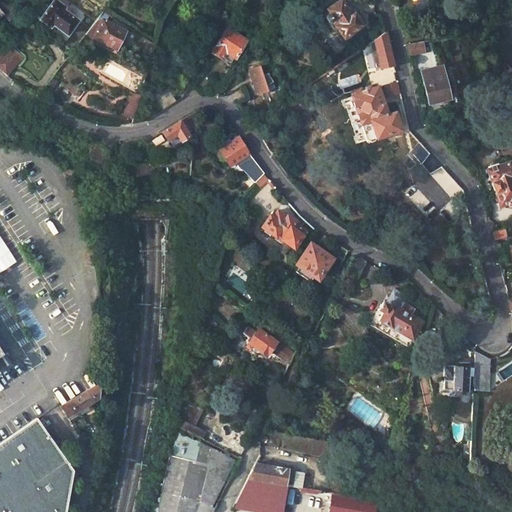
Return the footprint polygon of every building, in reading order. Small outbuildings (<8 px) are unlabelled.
[(63,40),(78,19),(64,9),(66,6),(56,0),(51,0),(38,17),(49,27),(48,28),(63,40)] [(329,22),(332,28),(335,26),(345,40),(356,33),(355,32),(363,26),(351,8),(349,10),(341,0),(339,0),(326,8),(329,13),(325,15),(324,18),(327,22),(329,22)] [(422,8),(420,0),(409,0),(411,10),(422,8)] [(96,15),(83,32),(115,49),(124,30),(96,15)] [(377,28),(382,37),(386,34),(383,22),(377,28)] [(246,39),(229,28),(214,51),(224,57),(226,54),(234,59),(246,39)] [(154,44),(138,34),(134,40),(134,42),(140,45),(141,48),(139,56),(142,59),(150,62),(155,45),(154,44)] [(379,39),(373,42),(380,69),(393,67),(386,34),(382,37),(379,39)] [(22,57),(11,47),(18,39),(12,35),(0,48),(0,69),(6,76),(22,57)] [(410,44),(413,57),(426,55),(423,41),(410,44)] [(260,66),(247,70),(255,95),(268,91),(266,86),(273,82),(267,73),(263,76),(260,66)] [(441,68),(421,73),(428,105),(449,100),(441,68)] [(191,84),(204,92),(210,82),(198,73),(191,84)] [(63,76),(48,97),(56,105),(57,103),(64,109),(78,85),(63,76)] [(367,83),(349,89),(366,138),(367,140),(368,141),(369,142),(374,140),(375,138),(401,130),(395,110),(387,113),(378,85),(369,88),(367,83)] [(162,111),(176,102),(172,95),(174,91),(166,86),(152,95),(162,111)] [(128,95),(122,114),(133,118),(140,95),(132,93),(131,96),(128,95)] [(160,134),(165,142),(169,140),(172,146),(189,136),(180,122),(160,134)] [(237,137),(220,149),(232,166),(249,153),(237,137)] [(486,171),(498,206),(507,204),(507,206),(511,204),(511,162),(500,166),(499,165),(497,164),(489,167),(488,170),(486,171)] [(264,175),(257,165),(244,177),(251,185),(257,181),(264,175)] [(257,181),(261,185),(268,180),(264,175),(257,181)] [(258,227),(271,237),(272,235),(292,250),(295,246),(299,250),(314,229),(305,221),(301,227),(296,223),(297,221),(286,213),(284,215),(275,208),(270,215),(268,213),(258,227)] [(505,237),(503,230),(491,233),(493,240),(505,237)] [(332,257),(308,241),(293,264),(298,268),(295,272),(309,282),(312,278),(317,282),(332,257)] [(332,253),(342,260),(347,251),(337,244),(332,253)] [(364,261),(353,255),(344,272),(355,279),(364,261)] [(240,293),(253,281),(239,267),(227,279),(240,293)] [(426,316),(413,308),(416,303),(406,297),(403,302),(392,295),(389,301),(389,300),(387,303),(383,301),(378,308),(382,311),(377,318),(412,339),(426,316)] [(36,342),(46,337),(38,321),(28,326),(36,342)] [(246,327),(241,334),(248,339),(245,343),(251,347),(249,350),(256,355),(258,352),(266,358),(270,352),(288,364),(293,353),(257,327),(254,332),(246,327)] [(471,355),(475,351),(455,329),(451,333),(471,355)] [(0,369),(9,364),(0,350),(0,369)] [(484,390),(487,360),(475,351),(472,390),(484,390)] [(468,369),(444,367),(443,380),(447,380),(446,387),(452,387),(452,390),(466,391),(468,369)] [(96,399),(97,383),(58,407),(65,418),(96,399)] [(201,411),(188,404),(176,426),(200,438),(203,432),(192,426),(201,411)] [(0,509),(67,463),(34,416),(0,439),(0,509)] [(180,458),(179,458),(180,453),(170,450),(168,455),(167,455),(158,492),(155,511),(193,511),(200,500),(211,506),(234,460),(187,436),(180,458)] [(254,462),(246,479),(284,485),(287,468),(254,462)] [(0,511),(64,511),(70,468),(67,463),(0,509),(0,511)] [(377,511),(377,500),(331,493),(326,511),(377,511)] [(193,511),(211,511),(214,507),(211,506),(200,500),(193,511)]
